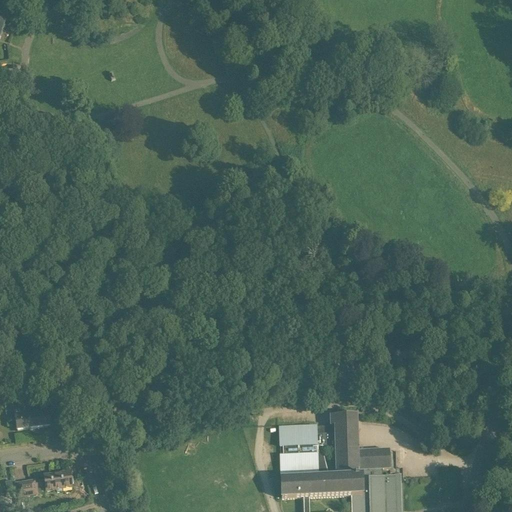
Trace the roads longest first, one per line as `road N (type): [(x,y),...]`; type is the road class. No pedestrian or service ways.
road 1 (track): [(0,373),(79,413),(99,433),(87,455)]
road 2 (secondary): [(473,511),(481,450),(511,394)]
